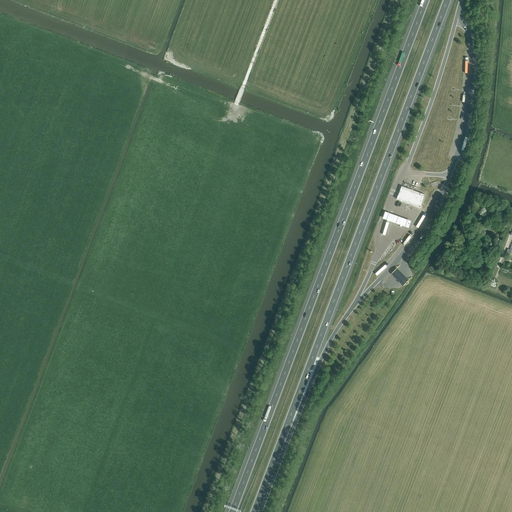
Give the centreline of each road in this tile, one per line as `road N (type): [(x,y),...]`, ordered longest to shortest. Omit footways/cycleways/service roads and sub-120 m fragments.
road 1 (motorway): [(425,0),(233,511)]
road 2 (motorway): [(277,450),(447,0)]
road 3 (motorway): [(277,450),(352,308)]
